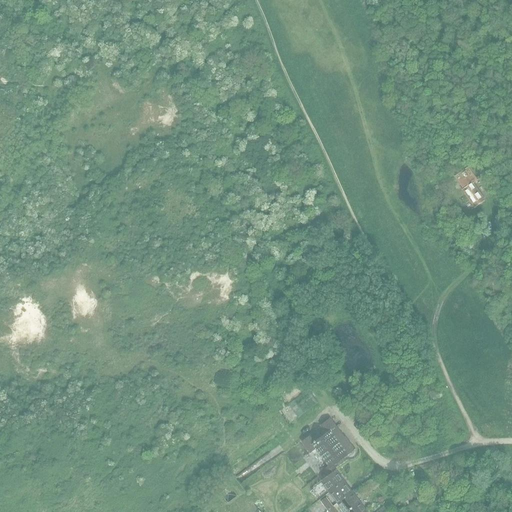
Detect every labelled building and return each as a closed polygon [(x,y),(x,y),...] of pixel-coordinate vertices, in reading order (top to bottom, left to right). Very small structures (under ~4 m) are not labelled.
[(481,172),(485,169),(481,162),(476,165),(481,172)] [(466,193),(475,206),(484,200),(475,187),(480,184),(468,167),(456,176),(467,192),(466,193)] [(331,467),(336,464),(356,449),(355,448),(354,449),(345,436),(344,437),(330,418),(321,424),(324,429),(313,437),(311,434),(302,441),(311,452),(316,448),(331,467)] [(321,480),(338,502),(352,492),(335,470),(321,480)] [(366,511),(352,492),(338,502),(345,511),(366,511)] [(321,500),(329,511),(336,511),(326,497),(321,500)]
